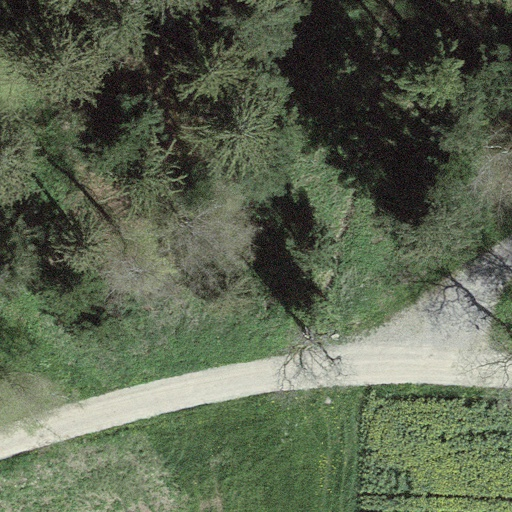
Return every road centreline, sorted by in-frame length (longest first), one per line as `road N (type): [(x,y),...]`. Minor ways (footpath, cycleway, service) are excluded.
road 1 (track): [(511,369),(416,361),(334,368),(0,447)]
road 2 (track): [(319,511),(334,368)]
road 3 (track): [(416,361),(511,277)]
